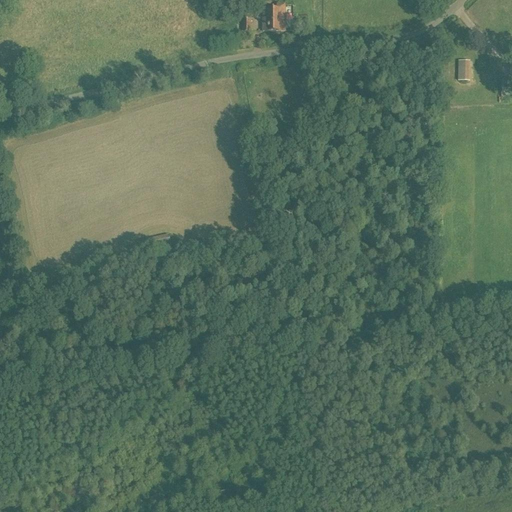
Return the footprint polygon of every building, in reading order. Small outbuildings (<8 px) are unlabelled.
[(286,9),(286,4),(277,4),(276,9),(262,9),(262,33),(285,33),(285,9),(286,9)] [(243,32),(251,32),(251,18),(243,18),(243,32)] [(302,22),(293,22),(293,31),(302,31),(302,22)] [(459,61),(458,81),(469,82),(469,62),(459,61)] [(511,99),(511,78),(502,79),(501,100),(511,99)] [(151,256),(172,252),(169,236),(148,240),(151,256)]
